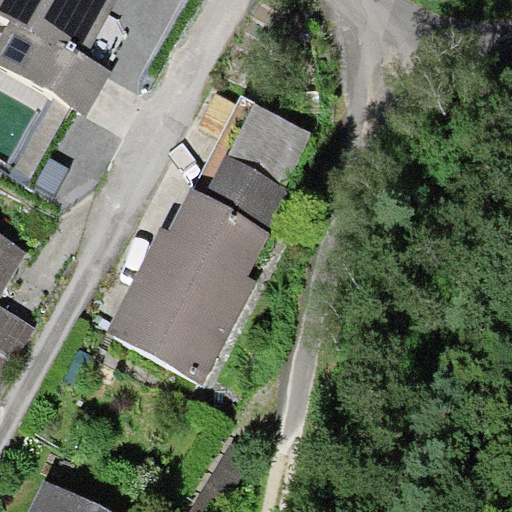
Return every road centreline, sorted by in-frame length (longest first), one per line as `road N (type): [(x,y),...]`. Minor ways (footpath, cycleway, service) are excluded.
road 1 (track): [(261,511),(341,125),(354,11),(442,40),(511,40)]
road 2 (residential): [(0,429),(229,0)]
